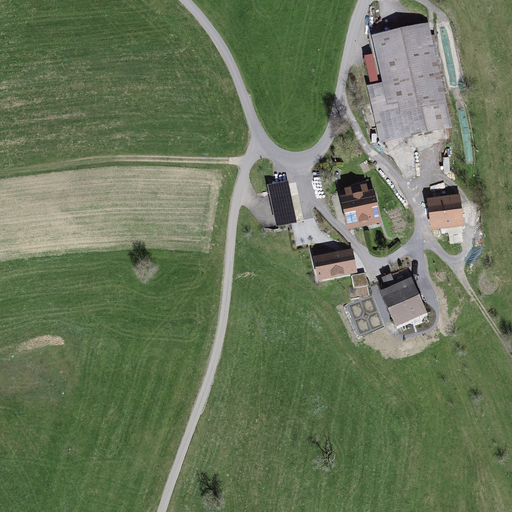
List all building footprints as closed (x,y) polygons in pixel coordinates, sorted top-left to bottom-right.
[(369,92),(383,149),(455,132),(430,30),(373,44),(384,88),(369,92)] [(292,182),(270,187),(279,229),(301,224),(292,182)] [(376,188),(344,194),(351,229),(383,223),(376,188)] [(461,196),(430,199),(433,230),(465,227),(461,196)] [(352,249),(314,256),(319,279),(356,272),(352,249)] [(367,275),(352,277),(353,289),(368,288),(367,275)] [(414,277),(384,290),(399,324),(428,312),(414,277)]
